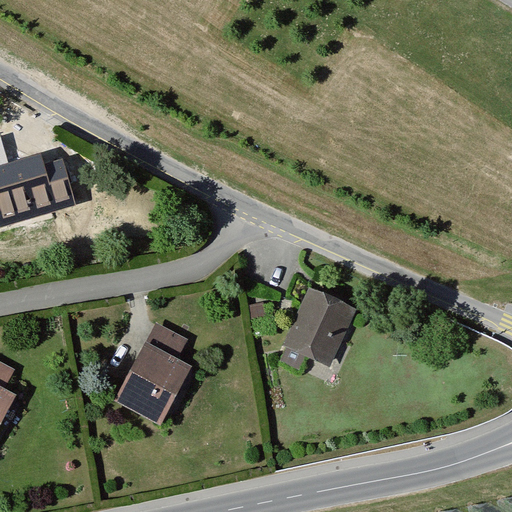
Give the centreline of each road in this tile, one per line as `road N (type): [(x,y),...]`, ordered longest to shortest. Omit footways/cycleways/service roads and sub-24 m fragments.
road 1 (tertiary): [(213,511),(446,464),(511,440)]
road 2 (residential): [(0,72),(253,210)]
road 3 (residential): [(253,210),(511,325)]
road 4 (residential): [(253,210),(206,263),(0,303)]
